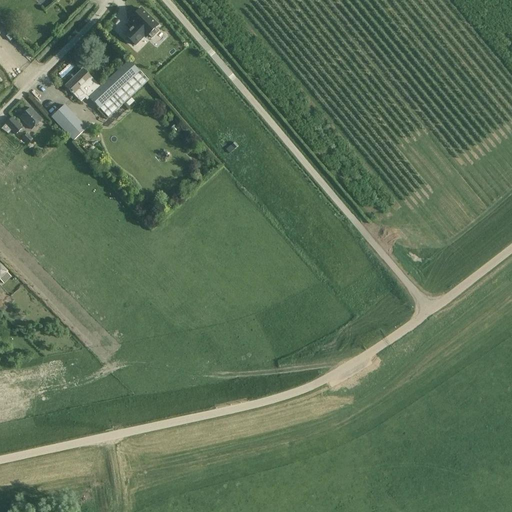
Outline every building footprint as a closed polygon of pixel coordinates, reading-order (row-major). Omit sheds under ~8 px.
[(155,23),(138,6),(125,18),(131,23),(121,33),(132,43),(141,34),(143,35),(145,32),(149,36),(155,29),(152,26),(155,23)] [(30,61),(35,56),(14,36),(9,41),(30,61)] [(89,98),(99,109),(108,118),(148,81),(129,61),(100,88),(83,69),(65,86),(78,99),(84,93),(88,99),(89,98)] [(51,118),(67,135),(73,142),(86,130),(64,106),(51,118)] [(20,118),(31,130),(41,120),(30,108),(20,118)] [(12,118),(5,125),(15,136),(22,129),(12,118)] [(23,139),(28,144),(32,140),(27,134),(23,139)] [(234,142),(231,146),(226,150),(229,154),(239,147),(234,142)] [(0,263),(0,280),(4,284),(11,277),(8,273),(8,272),(0,263)]
